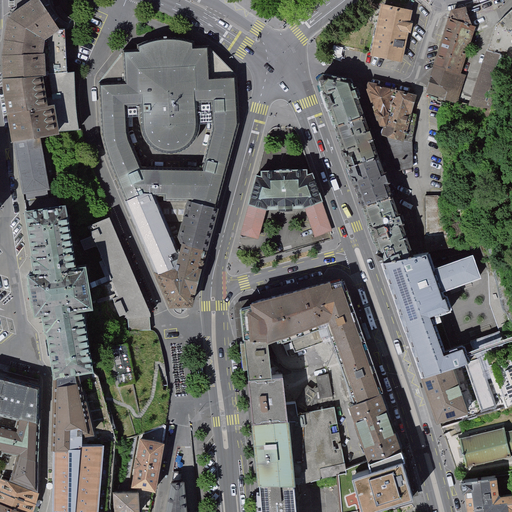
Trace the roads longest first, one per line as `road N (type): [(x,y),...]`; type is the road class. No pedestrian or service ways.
road 1 (residential): [(214,325),(165,318),(100,165),(90,76),(128,0)]
road 2 (secondary): [(359,252),(442,511)]
road 3 (tertiary): [(280,63),(259,108),(213,291)]
road 4 (secondary): [(280,63),(304,94),(359,252)]
road 5 (residential): [(40,511),(47,377),(26,351)]
road 6 (tertiary): [(213,291),(359,252)]
